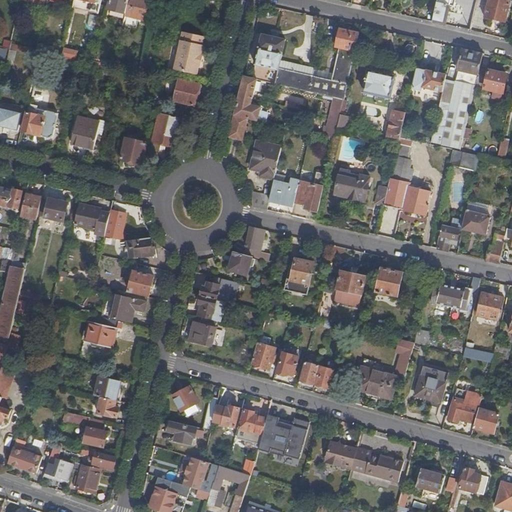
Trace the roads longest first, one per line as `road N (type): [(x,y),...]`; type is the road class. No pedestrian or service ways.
road 1 (residential): [(511,458),(160,360)]
road 2 (residential): [(233,211),(511,275)]
road 3 (residential): [(511,50),(290,0)]
road 4 (residential): [(206,170),(245,0)]
road 5 (residential): [(0,160),(161,197)]
road 6 (residential): [(122,511),(160,360)]
road 7 (residential): [(160,360),(188,241)]
